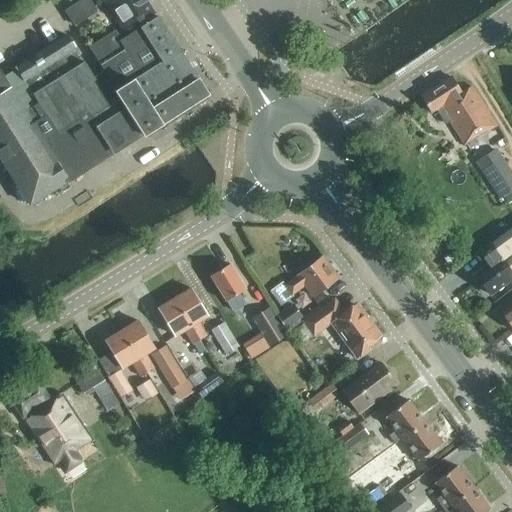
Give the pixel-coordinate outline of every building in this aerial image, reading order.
[(75,27),(98,12),(89,0),(81,0),(65,11),(75,27)] [(129,31),(155,14),(146,0),(103,0),(124,33),(129,30),(129,31)] [(144,136),(208,95),(158,18),(121,41),(115,32),(89,49),(117,92),(116,92),(119,97),(109,103),(84,63),(72,70),(63,57),(75,49),(67,37),(16,69),(16,70),(3,78),(0,72),(0,158),(30,206),(68,182),(143,134),(144,136)] [(475,140),(496,126),(472,87),(461,94),(451,78),(421,97),(432,113),(437,109),(446,123),(449,121),(465,145),(468,149),(469,149),(477,144),(475,140)] [(511,190),(511,173),(496,149),(476,163),(500,198),(511,190)] [(511,269),(509,265),(511,263),(511,245),(488,262),(490,264),(474,275),(490,295),(511,278),(511,269)] [(338,279),(322,257),(297,276),(284,286),(282,282),(269,292),(279,306),(293,297),(292,296),(305,286),(313,297),(338,279)] [(226,302),(245,290),(230,265),(211,277),(226,302)] [(174,299),(200,341),(207,337),(198,323),(208,317),(190,289),(174,299)] [(200,341),(174,299),(158,309),(175,337),(185,331),(193,345),(200,341)] [(314,332),(329,321),(357,359),(369,350),(367,347),(381,337),(356,304),(344,313),(335,300),(321,310),(319,306),(303,318),(314,332)] [(511,304),(500,313),(511,329),(511,304)] [(285,330),(301,319),(292,305),(277,316),(285,330)] [(270,308),(252,319),(270,348),(288,336),(274,314),(270,308)] [(122,331),(147,373),(154,369),(145,355),(155,349),(137,321),(122,331)] [(239,348),(224,323),(211,331),(226,356),(239,348)] [(140,377),(146,374),(147,373),(122,331),(105,341),(122,369),(132,364),(140,377)] [(167,387),(183,378),(172,361),(158,369),(167,387)] [(381,393),(395,383),(380,363),(342,392),(359,414),(383,396),(381,393)] [(83,393),(103,380),(97,370),(77,383),(83,393)] [(121,398),(131,392),(119,371),(109,378),(121,398)] [(208,395),(223,384),(217,375),(201,386),(208,395)] [(139,387),(147,401),(157,394),(150,380),(139,387)] [(53,466),(92,440),(61,393),(50,400),(38,382),(10,401),(53,466)] [(318,392),(323,403),(343,394),(338,383),(318,392)] [(319,409),(312,399),(304,404),(301,400),(293,405),(297,410),(293,413),(299,422),(319,409)] [(424,423),(408,401),(385,417),(395,430),(388,435),(395,444),(424,423)] [(348,421),(338,429),(342,435),(345,433),(353,427),(348,421)] [(424,423),(395,444),(400,452),(407,447),(418,461),(440,444),(424,423)] [(342,435),(325,448),(321,451),(330,463),(354,445),(345,433),(342,435)] [(368,447),(376,459),(387,450),(379,440),(368,447)] [(387,450),(376,459),(382,469),(393,460),(387,450)] [(344,463),(338,473),(346,478),(352,467),(344,463)] [(444,510),(473,488),(457,466),(434,483),(444,496),(437,501),(444,510)] [(365,509),(387,493),(374,476),(372,477),(365,468),(348,480),(342,486),(348,496),(353,492),(365,509)] [(473,488),(444,510),(445,511),(486,511),(489,510),(473,488)] [(406,511),(411,509),(400,495),(376,511),(406,511)]
